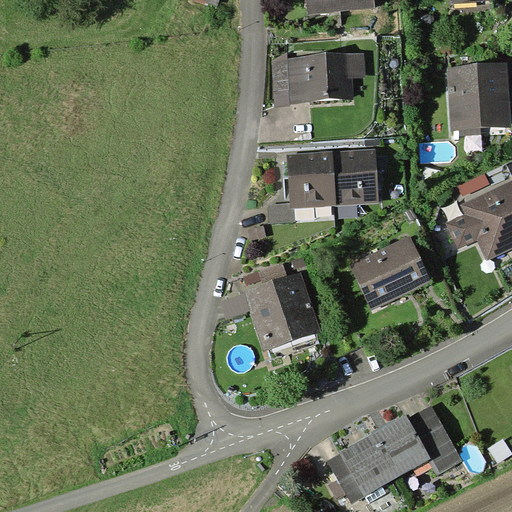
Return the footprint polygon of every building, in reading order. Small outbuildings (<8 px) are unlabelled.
[(305,0),(307,15),(375,9),(374,0),(305,0)] [(286,58),(288,58),(287,52),(271,61),(272,98),(274,98),(274,108),(290,106),(289,103),(286,58)] [(288,58),(286,58),(289,103),(353,98),(352,78),(366,77),(364,52),(288,58)] [(507,63),(447,67),(451,130),(459,130),(480,128),(511,127),(507,63)] [(375,148),(332,151),(336,205),(379,202),(375,148)] [(294,208),(336,205),(332,151),(286,154),(290,203),(290,208),(294,208)] [(493,189),(511,180),(511,176),(506,164),(485,173),(490,183),(493,189)] [(490,183),(485,173),(458,186),(463,196),(490,183)] [(466,202),(461,204),(466,214),(446,223),(458,249),(477,240),(487,260),(511,247),(511,180),(493,189),(466,202)] [(466,202),(493,189),(490,183),(463,196),(466,202)] [(290,203),(268,204),(269,224),(295,222),(294,208),(290,208),(290,203)] [(412,207),(405,212),(410,222),(418,218),(412,207)] [(263,226),(248,229),(250,240),(266,237),(263,226)] [(372,254),(350,263),(371,310),(432,282),(411,236),(372,254)] [(306,256),(292,260),(294,269),(308,265),(306,256)] [(264,284),(288,276),(283,263),(259,272),(262,280),(264,284)] [(243,291),(244,293),(250,311),(263,351),(321,332),(300,272),(288,276),(264,284),(243,291)] [(259,272),(244,278),(247,285),(262,280),(259,272)] [(226,319),(250,311),(244,293),(220,301),(226,319)] [(431,406),(408,419),(431,459),(429,460),(438,475),(463,461),(431,406)] [(406,415),(373,433),(398,477),(429,460),(431,459),(408,419),(406,415)] [(382,486),(398,477),(373,433),(340,452),(341,454),(364,496),(382,486)] [(511,454),(511,453),(502,439),(488,449),(498,464),(511,454)] [(364,496),(341,454),(327,461),(338,480),(346,494),(352,505),(365,497),(364,496)] [(337,499),(346,494),(338,480),(329,485),(337,499)] [(386,494),(382,486),(364,496),(365,497),(368,503),(386,494)]
